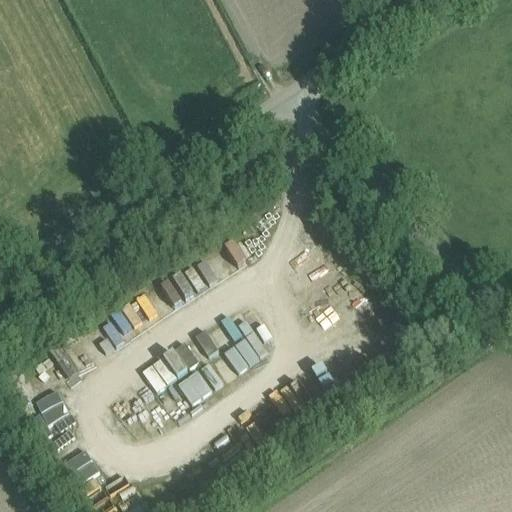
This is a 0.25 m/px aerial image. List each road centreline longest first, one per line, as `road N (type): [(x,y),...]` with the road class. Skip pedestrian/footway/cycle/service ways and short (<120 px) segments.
road 1 (unclassified): [(0,285),(288,93)]
road 2 (unclassified): [(511,326),(288,93)]
road 3 (unclassified): [(288,93),(428,0)]
